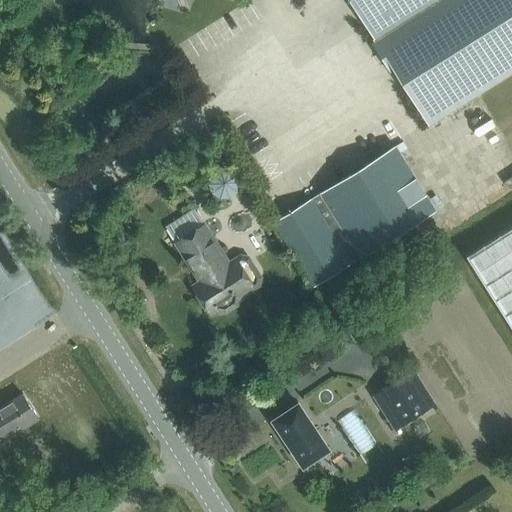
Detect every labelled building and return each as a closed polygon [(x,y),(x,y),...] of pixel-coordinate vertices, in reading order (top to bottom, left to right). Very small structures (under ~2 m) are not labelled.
[(511,0),(349,0),(375,40),(372,42),(391,73),(395,71),(429,125),(511,73),(511,0)] [(395,147),(271,225),(311,289),(436,211),(395,147)] [(491,180),(497,194),(511,187),(511,181),(508,173),(491,180)] [(243,254),(236,258),(228,263),(204,224),(175,242),(199,281),(191,286),(210,315),(217,311),(224,312),(236,305),(238,298),(261,284),(262,276),(249,256),(243,254)] [(511,226),(465,256),(511,329),(511,226)] [(326,345),(335,339),(331,334),(322,340),(326,345)] [(414,371),(372,396),(393,431),(434,404),(414,371)] [(0,440),(1,442),(39,418),(24,394),(0,409),(0,440)] [(296,404),(267,422),(299,471),(327,453),(296,404)]
